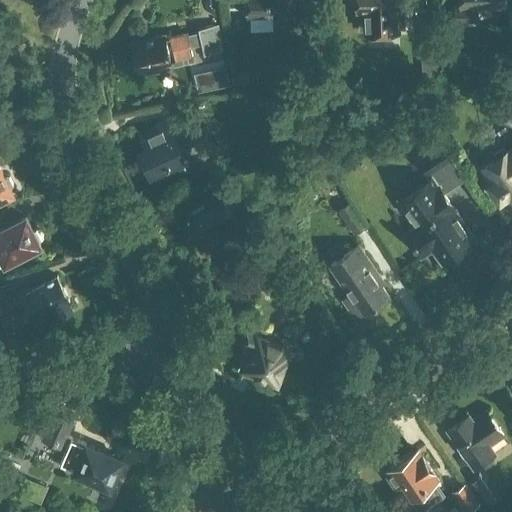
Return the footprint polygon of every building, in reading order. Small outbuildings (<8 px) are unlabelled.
[(248,0),(249,17),(273,16),(274,34),(301,33),(300,14),(298,15),(297,0),(248,0)] [(357,0),(358,12),(361,12),(362,29),(366,29),(366,37),(400,36),(400,28),(405,28),(404,10),(407,10),(406,0),(357,0)] [(461,0),(462,5),(454,5),(455,23),(479,22),(478,6),(511,5),(510,0),(461,0)] [(425,42),(425,47),(437,46),(437,41),(436,21),(423,21),(424,42),(425,42)] [(219,25),(200,29),(205,55),(224,50),(219,25)] [(303,28),(305,67),(319,67),(317,28),(303,28)] [(166,35),(133,42),(140,72),(144,71),(145,74),(160,71),(159,67),(173,64),(172,61),(193,57),(188,33),(167,38),(166,35)] [(227,65),(211,69),(215,87),(231,84),(227,65)] [(340,75),(341,90),(355,89),(355,74),(340,75)] [(184,114),(166,122),(143,133),(150,149),(143,152),(153,174),(154,173),(158,181),(170,175),(166,168),(184,160),(179,149),(190,144),(185,133),(207,123),(196,100),(180,104),(184,114)] [(285,101),(286,118),(314,116),(313,100),(285,101)] [(304,120),(303,142),(317,143),(318,121),(304,120)] [(451,158),(443,145),(419,161),(428,174),(451,158)] [(511,151),(510,153),(509,151),(507,153),(504,149),(493,157),(495,161),(485,168),(494,182),(489,185),(500,202),(505,198),(511,208),(511,151)] [(0,199),(13,193),(11,189),(14,185),(10,178),(5,178),(0,168),(0,199)] [(432,178),(417,189),(401,200),(418,225),(408,232),(423,254),(433,247),(443,261),(460,250),(462,253),(472,246),(470,243),(475,239),(463,222),(462,222),(454,210),(456,209),(440,186),(439,187),(432,178)] [(195,233),(198,239),(211,232),(213,235),(226,227),(225,224),(235,217),(232,212),(240,207),(231,194),(224,198),(220,193),(183,214),(187,221),(184,222),(192,235),(195,233)] [(356,234),(367,226),(351,203),(340,211),(356,234)] [(0,265),(6,263),(41,245),(39,241),(42,240),(37,230),(34,231),(26,217),(0,230),(0,265)] [(250,250),(259,262),(283,246),(275,234),(250,250)] [(332,265),(339,276),(352,295),(345,300),(357,317),(364,312),(366,314),(390,297),(378,280),(382,277),(367,256),(366,257),(358,247),(349,253),(332,265)] [(265,268),(278,286),(298,271),(286,253),(265,268)] [(7,303),(0,307),(0,313),(10,309),(13,316),(28,308),(35,320),(50,312),(54,320),(73,310),(69,301),(71,300),(58,276),(33,289),(31,285),(5,299),(7,303)] [(263,380),(266,379),(278,385),(292,353),(247,333),(242,344),(253,350),(244,370),(256,375),(257,378),(263,380)] [(468,415),(447,430),(473,468),(494,453),(489,445),(503,435),(486,410),(472,420),(468,415)] [(60,465),(65,467),(75,471),(75,472),(95,480),(93,484),(105,489),(107,486),(111,487),(112,484),(116,484),(118,478),(116,475),(123,460),(87,444),(86,445),(67,437),(73,422),(53,413),(42,441),(66,451),(60,465)] [(422,456),(419,451),(385,474),(394,489),(404,482),(414,495),(423,489),(430,500),(442,492),(435,481),(438,478),(433,472),(434,471),(423,455),(422,456)] [(497,501),(480,476),(468,485),(485,510),(497,501)] [(454,493),(467,511),(479,504),(466,485),(454,493)]
